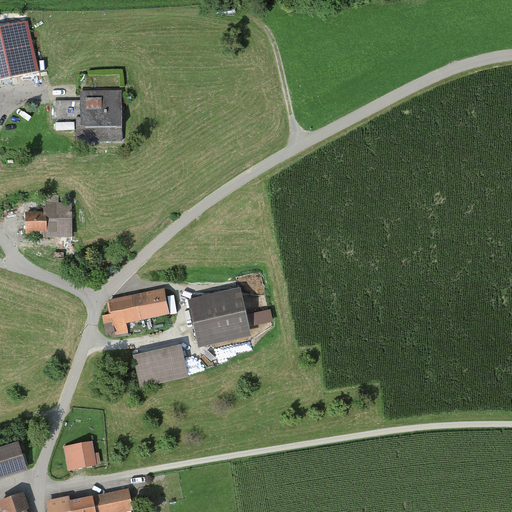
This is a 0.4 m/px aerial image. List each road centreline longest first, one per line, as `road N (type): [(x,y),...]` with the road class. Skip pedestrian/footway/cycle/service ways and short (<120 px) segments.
road 1 (residential): [(320,135),(185,219),(108,288),(49,449),(41,511)]
road 2 (track): [(41,489),(402,430),(511,424)]
road 3 (track): [(302,145),(272,32),(251,16),(211,10),(0,19)]
road 4 (unclassified): [(511,55),(429,79),(320,135)]
